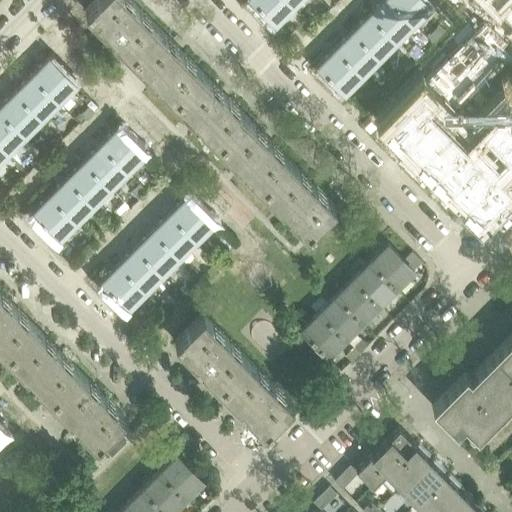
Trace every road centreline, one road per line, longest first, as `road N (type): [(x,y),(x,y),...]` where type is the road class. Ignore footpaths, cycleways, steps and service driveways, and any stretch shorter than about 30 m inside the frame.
road 1 (residential): [(467,275),(195,0)]
road 2 (residential): [(259,481),(0,225)]
road 3 (residential): [(259,481),(467,275)]
